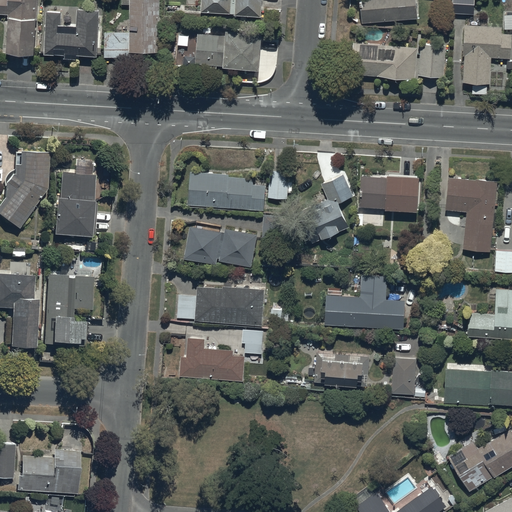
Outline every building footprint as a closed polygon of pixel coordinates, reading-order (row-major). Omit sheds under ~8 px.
[(35,0),(0,0),(0,11),(6,12),(6,48),(35,49),(35,0)] [(121,0),(122,2),(129,2),(129,30),(105,30),(105,54),(130,54),(130,49),(165,49),(164,0),(121,0)] [(201,0),(201,10),(230,11),(230,0),(201,0)] [(234,0),(233,10),(260,12),(261,0),(234,0)] [(359,0),(361,21),(417,16),(415,0),(359,0)] [(475,0),(453,0),(453,13),(475,14),(475,0)] [(61,10),(46,9),(44,52),(52,52),(52,50),(62,50),(62,56),(76,57),(76,51),(97,52),(99,5),(77,4),(76,21),(61,21),(61,10)] [(501,24),(464,23),(462,53),(464,53),(463,79),(490,80),(491,55),(511,55),(511,31),(501,31),(501,24)] [(261,30),(226,27),(226,33),(197,31),(194,61),(258,66),(261,30)] [(352,73),(416,78),(418,47),(355,42),(352,73)] [(422,43),(419,74),(444,76),(447,45),(422,43)] [(0,206),(0,215),(20,230),(49,189),(51,153),(21,151),(21,165),(15,164),(15,170),(13,171),(10,173),(8,175),(6,178),(5,181),(6,184),(6,186),(6,197),(0,206)] [(269,172),(268,198),(288,199),(288,192),(292,193),(293,173),(269,172)] [(61,198),(58,198),(56,234),(94,237),(96,201),(95,201),(97,175),(63,173),(61,198)] [(190,173),(188,205),(264,210),(266,186),(253,185),(253,179),(229,178),(229,175),(190,173)] [(497,178),(448,174),(445,206),(465,208),(462,245),(490,248),(497,178)] [(312,244),(349,228),(338,202),(353,196),(344,175),(321,185),(328,200),(298,213),(312,244)] [(419,178),(388,176),(388,179),(360,178),(359,207),(385,208),(384,211),(417,213),(419,178)] [(286,216),(263,215),(262,238),(284,239),(286,216)] [(224,233),(190,226),(184,259),(216,265),(217,258),(220,259),(219,262),(250,268),(257,235),(224,229),(224,233)] [(511,270),(511,248),(495,248),(494,270),(511,270)] [(37,275),(0,273),(0,307),(13,308),(11,346),(37,347),(39,299),(35,299),(37,275)] [(50,275),(46,344),(87,346),(88,321),(75,320),(76,307),(93,308),(95,278),(50,275)] [(326,295),(324,325),(404,330),(405,300),(386,299),(387,276),(361,275),(360,297),(326,295)] [(468,308),(466,331),(511,334),(511,319),(511,285),(495,285),(494,309),(468,308)] [(178,295),(176,319),(262,325),(264,289),(222,286),(222,289),(197,287),(196,296),(178,295)] [(282,310),(271,309),(270,326),(281,327),(282,310)] [(274,330),(266,329),(265,343),(274,344),(274,330)] [(263,331),(243,330),(242,343),(245,343),(245,353),(261,354),(263,331)] [(180,357),(178,376),(242,381),(244,356),(233,356),(233,351),(204,349),(204,339),(188,338),(186,357),(180,357)] [(369,357),(315,353),(313,382),(324,382),(324,386),(357,389),(357,385),(366,386),(369,357)] [(416,358),(393,357),(392,393),(415,394),(415,396),(425,397),(426,389),(414,389),(416,358)] [(446,369),(444,403),(489,406),(489,402),(511,403),(511,369),(491,368),(491,372),(446,369)] [(469,492),(511,466),(511,430),(511,428),(478,448),(474,441),(448,457),(469,492)] [(16,444),(0,443),(0,477),(14,479),(16,444)] [(20,475),(19,490),(79,494),(82,452),(56,450),(55,458),(24,456),(23,475),(20,475)] [(441,511),(446,509),(432,489),(397,511),(390,511),(377,492),(372,496),(367,489),(351,500),(359,511),(441,511)] [(511,511),(511,498),(486,511),(511,511)]
